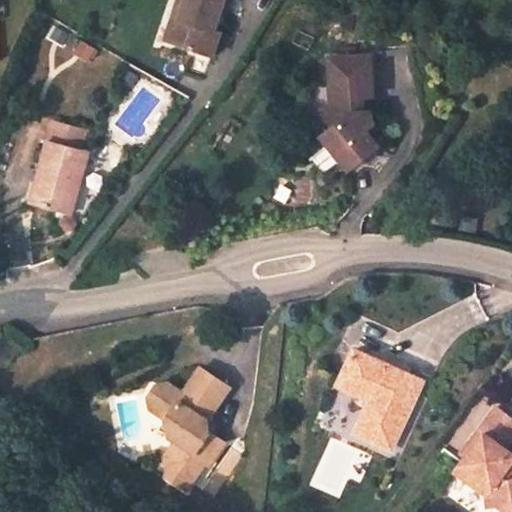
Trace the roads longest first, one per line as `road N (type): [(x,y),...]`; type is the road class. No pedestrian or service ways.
road 1 (unclassified): [(0,307),(213,272)]
road 2 (unclassified): [(342,252),(457,251),(511,269)]
road 3 (unclassified): [(342,252),(305,240),(239,251),(213,272)]
road 4 (unclassified): [(213,272),(263,285),(303,276),(342,252)]
